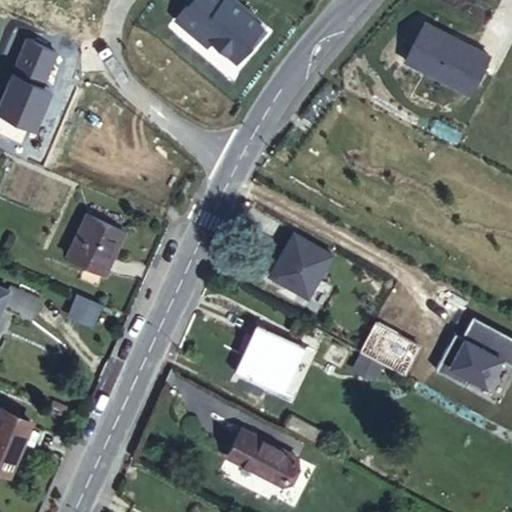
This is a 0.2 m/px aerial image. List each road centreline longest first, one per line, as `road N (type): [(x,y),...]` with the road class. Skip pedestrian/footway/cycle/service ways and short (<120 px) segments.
road 1 (tertiary): [(234,166),(70,511)]
road 2 (residential): [(120,0),(111,59),(123,87),(234,166)]
road 3 (tertiary): [(355,0),(234,166)]
